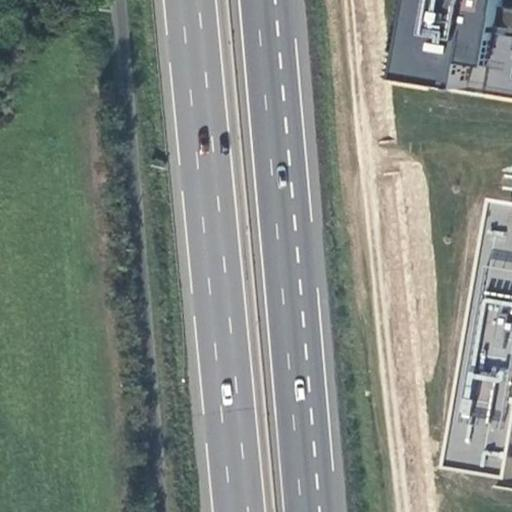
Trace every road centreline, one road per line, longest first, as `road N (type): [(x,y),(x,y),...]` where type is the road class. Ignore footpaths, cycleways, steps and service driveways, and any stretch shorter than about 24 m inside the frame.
road 1 (trunk): [(190,0),(239,511)]
road 2 (trunk): [(310,511),(265,0)]
road 3 (unclassified): [(118,0),(159,511)]
